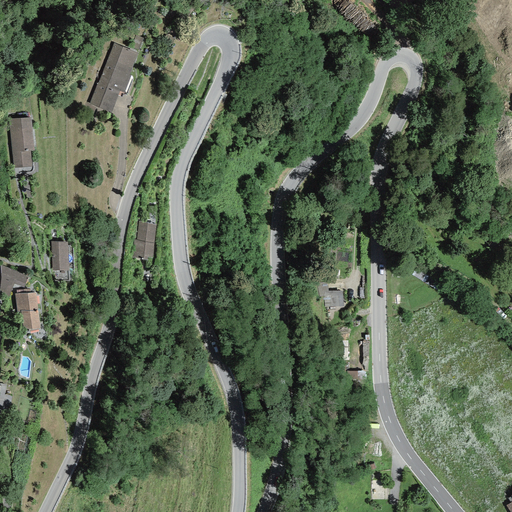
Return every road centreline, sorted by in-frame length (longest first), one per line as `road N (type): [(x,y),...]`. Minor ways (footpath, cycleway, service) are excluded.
road 1 (tertiary): [(238,511),(232,392),(185,280),(177,230),(182,164),(229,60),(230,44),(218,36),(195,55),(123,210),(110,317),(82,431),(45,511)]
road 2 (tertiary): [(454,511),(407,454),(382,394),(376,179),(415,76),(400,54),(386,61),(355,123),(301,169),(282,200),(276,244),(286,393),(263,511)]
road 3 (unknown): [(511,322),(473,285),(377,236)]
